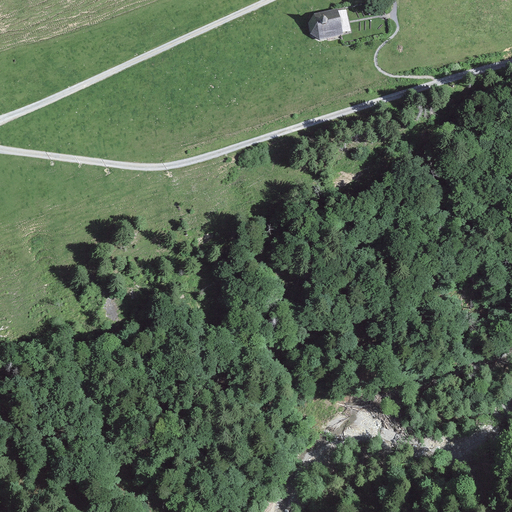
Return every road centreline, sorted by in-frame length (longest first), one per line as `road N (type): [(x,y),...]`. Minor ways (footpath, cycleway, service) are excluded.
road 1 (track): [(0,149),(152,168),(511,62)]
road 2 (track): [(270,0),(0,120)]
